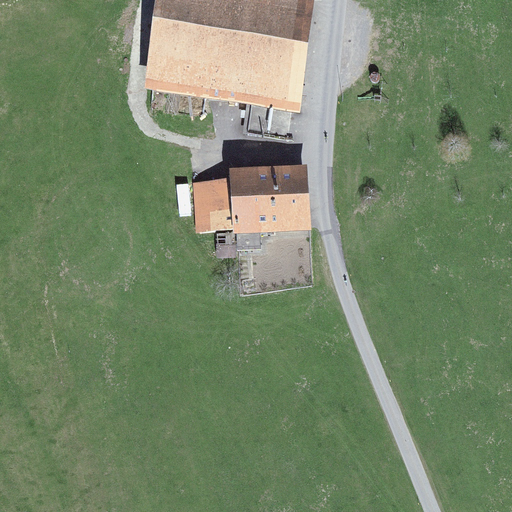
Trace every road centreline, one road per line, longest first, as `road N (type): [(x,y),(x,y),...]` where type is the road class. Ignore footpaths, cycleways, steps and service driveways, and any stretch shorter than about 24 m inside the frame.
road 1 (track): [(326,150),(202,145),(158,132),(137,90),(147,0)]
road 2 (unclassified): [(343,286),(323,197),(341,0)]
road 3 (unclassified): [(343,286),(436,511)]
